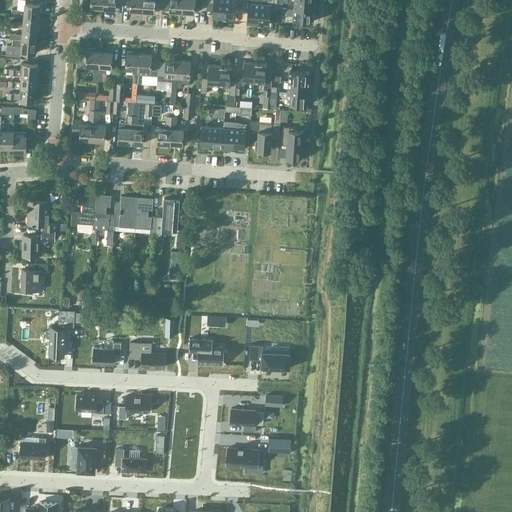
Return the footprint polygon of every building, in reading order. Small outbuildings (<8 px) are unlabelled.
[(103,0),(102,8),(115,9),(115,2),(123,2),(123,0),(103,0)] [(142,11),(143,0),(130,0),(130,10),(142,11)] [(155,0),(143,0),(142,11),(155,12),(155,0)] [(182,11),(182,0),(163,0),(163,9),(170,9),(170,10),(182,11)] [(182,0),(182,11),(194,12),(194,6),(201,7),(201,0),(182,0)] [(223,17),(224,0),(207,0),(207,2),(213,2),(212,16),(223,17)] [(236,2),(242,2),(242,0),(224,0),(223,17),(235,18),(236,2)] [(242,0),(242,2),(242,6),(248,6),(247,22),(258,23),(260,3),(259,0),(242,0)] [(259,0),(260,3),(258,23),(269,24),(271,8),(277,8),(277,1),(277,0),(259,0)] [(314,9),(314,0),(294,0),(294,8),(314,9)] [(24,15),(24,16),(39,17),(40,5),(25,4),(24,10),(12,9),(11,14),(24,15)] [(286,13),(286,15),(293,15),(293,20),(313,21),(314,9),(294,8),(286,8),(286,13)] [(38,29),(39,17),(24,16),(23,21),(10,20),(10,26),(23,27),(23,28),(38,29)] [(37,41),(38,29),(23,28),(22,33),(10,33),(9,38),(12,38),(12,39),(37,41)] [(36,53),(37,41),(12,39),(12,44),(10,45),(7,45),(6,55),(20,56),(21,52),(36,53)] [(97,80),(100,51),(94,50),(94,48),(88,48),(87,55),(78,55),(78,67),(86,68),(86,64),(92,65),(92,71),(93,71),(93,80),(97,80)] [(105,51),(100,51),(97,80),(102,81),(102,72),(104,72),(104,66),(111,66),(112,49),(105,49),(105,51)] [(138,68),(139,53),(134,52),(134,51),(127,50),(126,67),(132,68),(132,74),(133,74),(132,89),(137,90),(137,83),(138,75),(138,68)] [(138,68),(138,75),(150,75),(150,71),(157,71),(158,71),(159,60),(151,60),(151,53),(139,53),(138,68)] [(177,75),(178,60),(165,59),(165,61),(159,60),(158,71),(157,71),(157,80),(172,81),(170,98),(175,99),(175,90),(176,91),(176,87),(177,75)] [(278,70),(287,71),(287,59),(278,59),(278,70)] [(191,61),(178,60),(177,75),(176,87),(181,87),(181,83),(189,83),(190,76),(191,61)] [(254,82),(255,62),(244,61),(242,81),(254,82)] [(266,63),(255,62),(254,82),(265,83),(266,63)] [(21,75),(21,76),(36,77),(37,65),(22,64),(21,69),(9,68),(9,74),(21,75)] [(218,85),(220,65),(208,64),(207,84),(218,85)] [(231,66),(220,65),(218,85),(225,86),(225,90),(229,91),(229,95),(235,95),(236,82),(230,82),(231,66)] [(309,70),(289,69),(288,79),(308,81),(309,70)] [(35,89),(36,77),(21,76),(21,81),(8,80),(8,86),(20,87),(20,88),(35,89)] [(307,92),(308,81),(288,79),(287,90),(307,92)] [(124,87),(116,87),(115,100),(123,101),(124,87)] [(34,101),(35,89),(20,88),(20,93),(7,92),(7,98),(19,99),(19,104),(29,105),(29,101),(34,101)] [(96,91),(76,90),(75,97),(95,99),(96,91)] [(307,104),(307,92),(287,90),(286,103),(307,104)] [(194,93),(187,92),(185,105),(193,106),(194,93)] [(153,103),(145,103),(145,115),(152,115),(153,103)] [(161,104),(153,104),(152,115),(160,115),(161,104)] [(193,106),(185,105),(184,118),(192,118),(193,106)] [(281,118),(290,118),(291,106),(281,106),(281,118)] [(92,139),(93,123),(94,109),(89,109),(88,123),(81,122),(81,120),(73,119),(72,132),(80,133),(80,138),(92,139)] [(100,110),(94,109),(93,123),(92,139),(104,140),(105,124),(99,124),(100,110)] [(119,126),(118,141),(130,142),(131,122),(132,115),(126,114),(126,121),(119,121),(119,126)] [(131,122),(130,142),(142,143),(143,128),(144,123),(137,122),(138,115),(132,115),(131,122)] [(170,143),(172,116),(166,115),(165,128),(159,127),(157,142),(170,143)] [(178,116),(172,116),(170,143),(182,144),(183,129),(177,129),(178,116)] [(223,127),(222,147),(233,148),(235,128),(235,122),(224,121),(223,127)] [(251,121),(250,130),(258,130),(257,139),(255,139),(254,150),(270,151),(271,135),(279,136),(280,123),(274,122),(259,121),(251,121)] [(235,128),(233,148),(244,149),(246,124),(242,124),(235,122),(235,128)] [(211,146),(212,126),(201,125),(200,146),(211,146)] [(222,147),(223,127),(212,126),(211,146),(222,147)] [(282,126),(281,141),(287,142),(286,158),(302,159),(303,148),(300,148),(301,139),(303,139),(304,130),(294,130),(294,127),(282,126)] [(14,149),(14,134),(14,131),(2,130),(1,146),(9,146),(9,149),(14,149)] [(21,131),(14,131),(14,134),(14,149),(14,150),(21,150),(21,153),(26,153),(26,150),(27,150),(27,134),(21,134),(21,131)] [(71,210),(70,226),(76,226),(76,231),(92,232),(95,193),(79,191),(78,203),(84,204),(83,211),(71,210)] [(110,194),(95,193),(92,232),(91,243),(95,243),(96,228),(107,229),(106,244),(113,245),(114,225),(115,213),(103,212),(104,206),(109,206),(110,194)] [(114,225),(113,229),(134,231),(137,196),(121,195),(120,206),(126,207),(126,214),(115,213),(114,225)] [(137,196),(134,231),(155,233),(156,228),(156,216),(146,216),(146,209),(152,209),(153,197),(137,196)] [(155,233),(155,238),(161,239),(161,229),(177,230),(177,228),(185,229),(186,215),(178,214),(179,199),(163,198),(162,210),(161,217),(160,216),(156,216),(156,228),(155,233)] [(29,199),(28,223),(41,223),(40,229),(42,229),(52,229),(52,222),(50,222),(51,200),(29,199)] [(52,222),(52,229),(55,230),(66,230),(67,223),(52,222)] [(55,230),(52,229),(42,229),(42,236),(49,236),(49,241),(54,241),(55,230)] [(39,256),(40,235),(23,235),(22,255),(39,256)] [(183,250),(174,249),(170,276),(180,277),(183,250)] [(48,271),(48,263),(28,262),(27,269),(22,269),(21,289),(40,290),(41,271),(48,271)] [(50,325),(48,355),(64,356),(66,326),(74,326),(75,310),(58,309),(58,326),(50,325)] [(166,317),(165,335),(174,336),(175,318),(166,317)] [(188,317),(187,329),(199,330),(200,318),(188,317)] [(190,338),(189,351),(197,352),(201,352),(200,363),(223,364),(223,360),(225,360),(226,359),(227,358),(227,352),(226,351),(225,350),(224,350),(224,346),(212,345),(212,339),(190,338)] [(94,347),(93,363),(113,364),(114,354),(120,354),(121,342),(114,342),(114,341),(105,341),(105,348),(94,347)] [(130,341),(129,357),(137,357),(137,355),(141,355),(141,365),(150,366),(156,366),(165,366),(166,352),(151,352),(142,351),(142,342),(130,341)] [(250,344),(249,359),(261,360),(261,367),(289,368),(290,352),(263,351),(263,345),(250,344)] [(77,394),(76,410),(96,411),(96,413),(103,413),(104,401),(97,401),(97,395),(77,394)] [(266,394),(265,404),(282,406),(282,395),(266,394)] [(119,405),(118,418),(126,418),(127,411),(148,412),(148,396),(127,395),(126,405),(119,405)] [(231,407),(230,423),(244,424),(243,430),(255,431),(256,424),(254,424),(255,409),(231,407)] [(21,441),(20,457),(45,458),(46,437),(39,437),(21,436),(21,441)] [(269,437),(268,452),(290,453),(291,438),(269,437)] [(71,447),(70,468),(78,469),(78,470),(94,470),(94,464),(100,464),(101,449),(95,449),(95,446),(79,446),(79,447),(71,447)] [(228,447),(227,465),(246,466),(257,467),(257,457),(258,449),(228,447)] [(116,449),(115,464),(122,465),(121,471),(145,472),(146,458),(139,458),(140,450),(130,450),(130,457),(123,457),(123,449),(116,449)] [(0,497),(0,511),(8,511),(9,497),(0,497)] [(27,509),(27,511),(57,511),(58,503),(40,502),(39,509),(27,509)]
